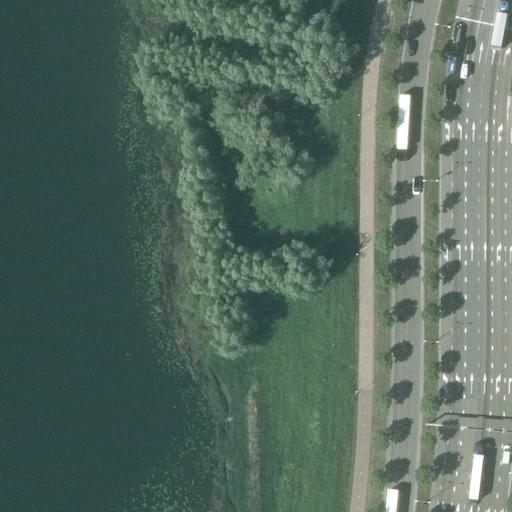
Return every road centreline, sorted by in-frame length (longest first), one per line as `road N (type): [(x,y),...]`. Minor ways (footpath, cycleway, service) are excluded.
road 1 (secondary): [(426,0),(409,131),(398,511)]
road 2 (secondary): [(459,511),(477,349),(474,156)]
road 3 (secondary): [(474,156),(488,12)]
